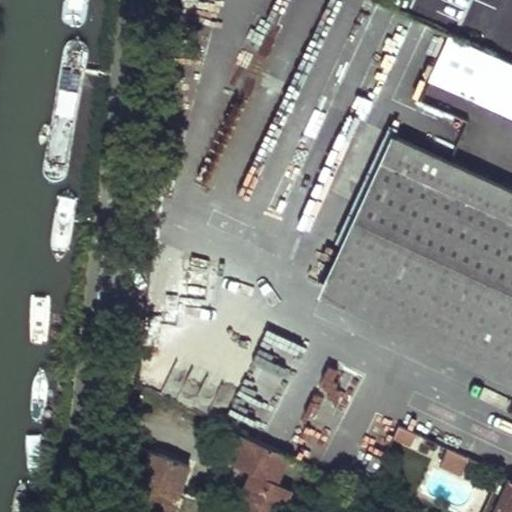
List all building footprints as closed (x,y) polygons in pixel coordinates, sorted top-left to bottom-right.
[(511,62),(453,35),(432,79),(511,115),(511,62)] [(511,187),(402,137),(333,277),(511,358),(511,187)] [(511,358),(333,277),(324,295),(511,380),(511,358)] [(277,359),(285,342),(268,334),(250,372),(284,389),(295,368),(277,359)] [(327,366),(298,429),(330,444),(360,381),(327,366)] [(294,457),(247,436),(234,462),(254,471),(235,511),(286,511),(297,491),(282,484),(294,457)] [(441,443),(429,437),(422,450),(435,457),(441,443)] [(173,511),(190,464),(131,442),(124,500),(154,511),(173,511)] [(440,467),(462,476),(470,459),(448,449),(440,467)] [(511,511),(511,477),(495,511),(511,511)]
